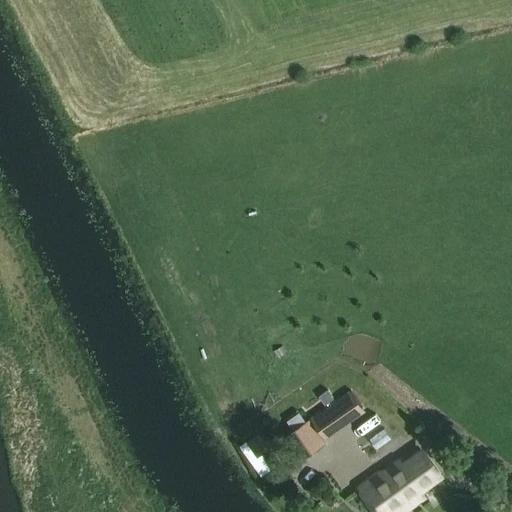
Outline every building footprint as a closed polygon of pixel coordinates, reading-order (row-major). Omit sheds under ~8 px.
[(330,402),(335,398),(329,390),(324,393),(330,402)] [(327,444),(309,419),(285,437),(303,461),(327,444)] [(261,454),(273,446),(263,430),(250,438),(261,454)] [(276,474),(286,467),(275,450),(264,458),(276,474)] [(361,490),(375,511),(398,511),(425,495),(422,491),(442,478),(424,451),(400,467),(398,465),(361,490)]
